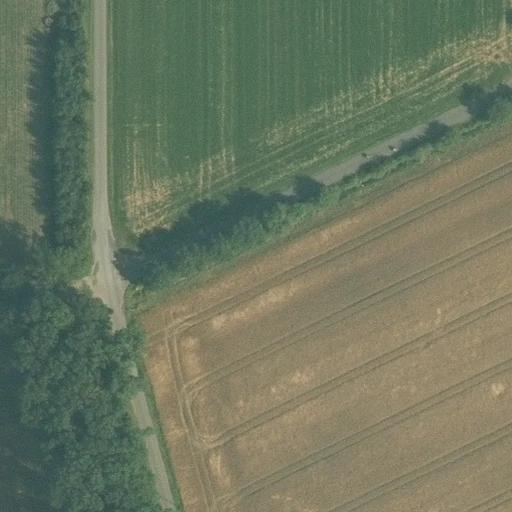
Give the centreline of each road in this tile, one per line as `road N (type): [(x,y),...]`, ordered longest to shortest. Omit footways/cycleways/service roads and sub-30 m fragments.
road 1 (unclassified): [(511,98),(110,292)]
road 2 (unclassified): [(112,234),(111,0)]
road 3 (unclassified): [(167,511),(126,355)]
